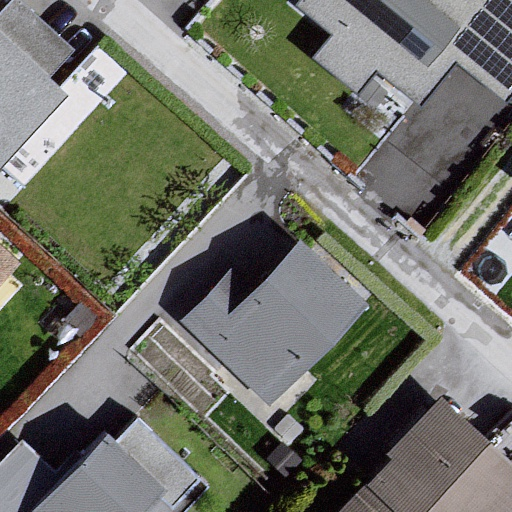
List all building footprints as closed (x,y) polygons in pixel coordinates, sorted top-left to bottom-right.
[(511,94),(511,0),(288,0),(287,2),(326,34),(311,53),(356,90),(376,66),(418,101),(455,56),(508,99),(511,94)] [(0,158),(53,99),(0,53),(0,158)] [(275,223),(176,322),(265,418),(368,313),(275,223)] [(0,257),(0,276),(9,266),(0,257)] [(511,511),(511,473),(431,402),(332,511),(511,511)] [(100,433),(26,511),(148,511),(166,494),(100,433)]
